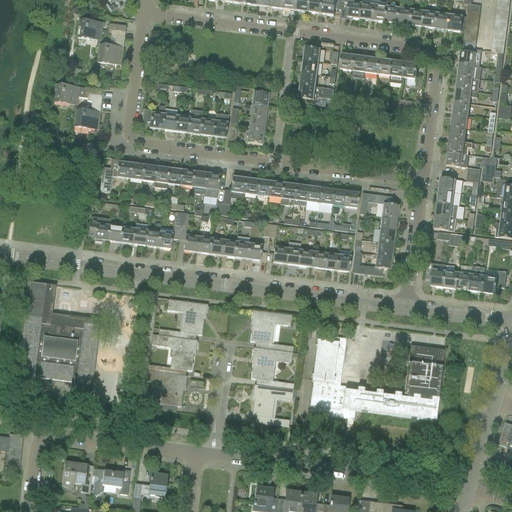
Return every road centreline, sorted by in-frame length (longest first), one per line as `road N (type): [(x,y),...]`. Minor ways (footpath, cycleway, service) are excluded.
road 1 (residential): [(423,181),(132,141),(143,14)]
road 2 (residential): [(423,181),(435,56),(143,14)]
road 3 (residential): [(406,308),(0,254)]
road 4 (residential): [(212,455),(467,488)]
road 5 (residential): [(30,511),(41,440),(56,435),(196,453)]
road 6 (residential): [(406,308),(423,181)]
road 7 (residential): [(212,455),(226,335)]
